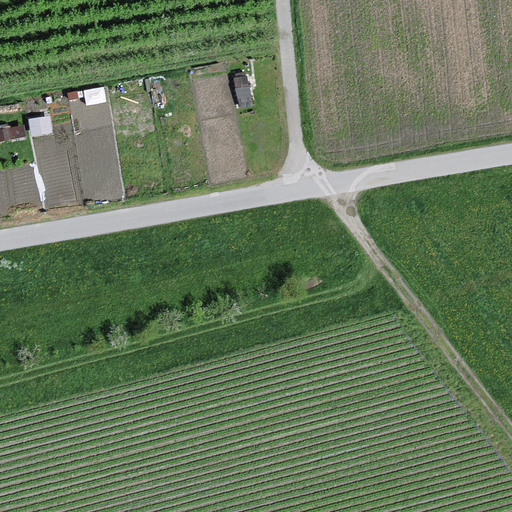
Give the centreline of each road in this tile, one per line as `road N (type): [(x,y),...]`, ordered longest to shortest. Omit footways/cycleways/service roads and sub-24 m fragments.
road 1 (unclassified): [(511,154),(0,239)]
road 2 (track): [(325,183),(511,439)]
road 3 (track): [(280,0),(299,188)]
